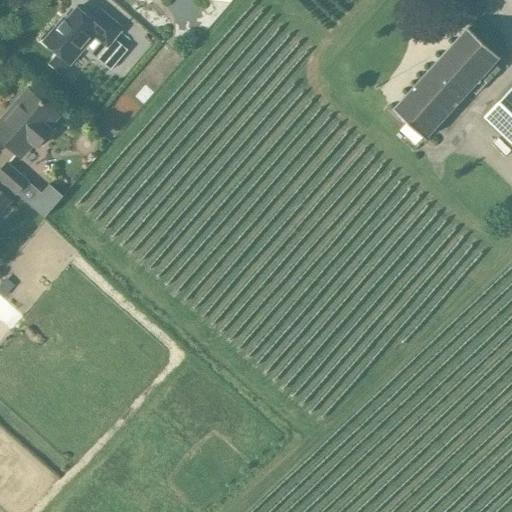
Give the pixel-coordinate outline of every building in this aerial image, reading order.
[(125,27),(100,7),(91,19),(78,8),(62,26),(60,24),(44,42),(70,64),(85,47),(111,70),(128,50),(116,40),(123,31),(122,30),(125,27)] [(459,102),(467,94),(471,89),(476,94),(485,84),(480,79),(500,57),(468,28),(393,110),(407,123),(397,134),(415,151),(426,139),(459,102)] [(511,87),(484,117),(511,143),(511,87)] [(59,116),(29,90),(0,123),(0,139),(21,158),(33,144),(37,148),(53,130),(50,127),(59,116)] [(0,169),(0,177),(3,181),(17,193),(26,200),(36,187),(29,181),(30,180),(8,161),(0,169)] [(17,193),(3,181),(2,182),(0,184),(0,215),(12,201),(11,200),(17,193)] [(43,193),(36,187),(26,200),(45,217),(64,196),(50,184),(43,193)]
